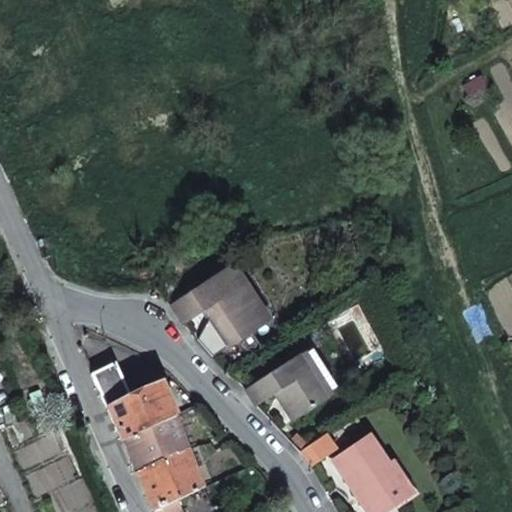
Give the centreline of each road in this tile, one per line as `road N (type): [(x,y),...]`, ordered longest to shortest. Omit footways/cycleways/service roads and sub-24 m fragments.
road 1 (track): [(391,0),(399,79),(444,260),(511,454)]
road 2 (residential): [(46,289),(151,324),(281,464),(312,511)]
road 3 (track): [(394,38),(150,60)]
road 4 (residential): [(46,289),(138,511)]
